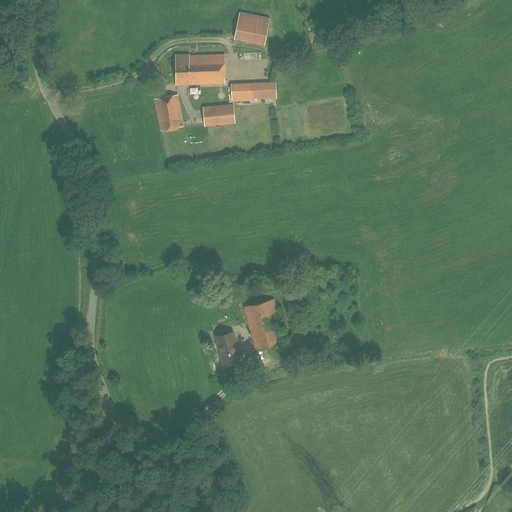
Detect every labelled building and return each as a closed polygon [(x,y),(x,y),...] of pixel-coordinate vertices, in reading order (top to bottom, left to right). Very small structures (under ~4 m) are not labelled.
[(240,13),(235,38),(264,44),(269,19),(240,13)] [(176,55),(176,85),(225,83),(225,54),(189,55),(176,55)] [(232,84),(232,100),(252,99),(252,98),(276,98),(276,83),(232,84)] [(155,99),(161,130),(184,126),(178,95),(155,99)] [(235,122),(234,104),(204,107),(205,125),(235,122)] [(285,288),(288,306),(311,301),(306,278),(276,285),(277,290),(285,288)] [(245,306),(255,349),(283,341),(279,321),(280,321),(274,299),(245,306)] [(216,336),(223,365),(240,361),(233,332),(216,336)]
